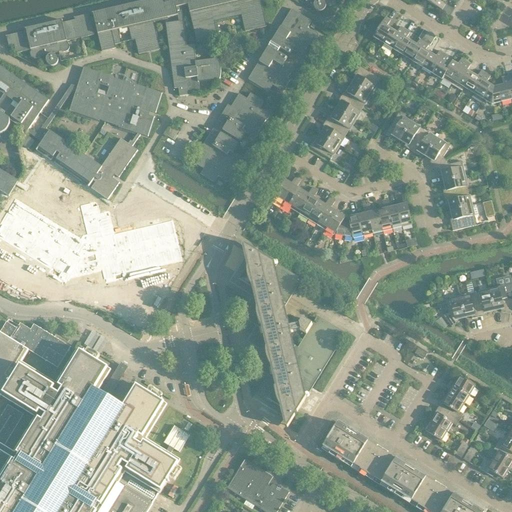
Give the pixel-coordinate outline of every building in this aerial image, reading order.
[(94,17),(96,26),(102,52),(112,50),(116,49),(115,45),(121,44),(118,30),(128,27),(132,41),(135,40),(138,55),(148,52),(149,52),(150,52),(160,50),(153,22),(178,16),(182,15),(181,7),(188,5),(186,0),(175,0),(174,0),(151,0),(92,14),(93,14),(94,17)] [(186,0),(188,5),(197,43),(218,38),(214,22),(241,16),(245,32),(266,27),(260,0),(186,0)] [(315,1),(315,2),(314,3),(314,4),(314,5),(314,6),(314,7),(314,8),(314,9),(315,10),(316,11),(317,12),(318,12),(319,12),(320,12),(321,12),(322,12),(323,11),(324,11),(324,10),(325,9),(325,8),(326,8),(326,7),(326,6),(326,5),(325,4),(325,3),(324,2),(323,1),(322,0),(321,0),(304,0),(306,3),(315,1)] [(439,0),(425,0),(442,10),(445,5),(439,1),(439,0)] [(279,54),(282,50),(290,54),(292,50),(296,52),(302,56),(305,50),(308,45),(311,47),(314,41),(318,35),(307,29),(311,22),(291,10),(248,80),(268,92),(272,85),(277,88),(283,92),(290,81),(287,79),(290,74),(294,68),(288,65),(285,62),(287,58),(279,54)] [(92,27),(96,26),(94,17),(90,18),(89,15),(90,15),(90,14),(74,18),(74,19),(75,21),(62,23),(62,22),(63,21),(62,21),(25,29),(25,30),(26,30),(26,32),(6,37),(9,47),(14,46),(16,54),(30,50),(32,59),(48,55),(48,56),(47,57),(47,58),(46,58),(46,59),(46,60),(46,61),(46,62),(46,63),(47,64),(47,65),(48,65),(49,66),(50,66),(51,67),(52,67),(53,67),(54,66),(55,66),(56,65),(57,65),(57,64),(58,63),(58,62),(58,61),(58,60),(58,59),(58,58),(57,58),(57,57),(56,56),(55,56),(55,55),(54,55),(54,54),(59,53),(69,50),(67,42),(81,39),(94,35),(92,27)] [(187,46),(182,15),(178,16),(178,22),(166,24),(174,89),(178,89),(179,97),(186,96),(193,95),(192,91),(200,90),(199,83),(219,80),(220,78),(220,76),(221,74),(221,72),(221,71),(220,69),(220,67),(220,65),(219,63),(218,62),(217,60),(216,58),(215,59),(216,59),(196,62),(194,45),(187,46)] [(383,44),(392,30),(387,27),(390,21),(385,18),(373,37),(383,44)] [(392,30),(383,44),(393,50),(405,30),(401,27),(397,33),(392,30)] [(410,33),(405,30),(393,50),(403,56),(411,42),(406,39),(410,33)] [(403,56),(413,62),(430,34),(424,30),(419,39),(420,40),(416,45),(411,42),(403,56)] [(413,62),(422,68),(431,54),(425,51),(429,45),(430,46),(436,37),(430,34),(413,62)] [(436,57),(431,54),(422,68),(432,74),(444,54),(439,51),(436,57)] [(293,54),(288,61),(293,64),(297,57),(293,54)] [(449,57),(444,54),(432,74),(442,80),(443,79),(445,76),(444,75),(450,66),(449,66),(445,63),(449,57)] [(452,85),(466,62),(461,59),(458,65),(452,62),(449,66),(450,66),(444,75),(445,76),(443,79),(452,85)] [(471,65),(466,62),(452,85),(462,91),(464,88),(472,74),(467,71),(471,65)] [(5,132),(6,131),(7,130),(8,129),(8,128),(9,126),(9,125),(10,123),(10,122),(10,120),(27,132),(29,129),(40,114),(49,100),(0,66),(0,134),(0,135),(1,134),(4,140),(8,138),(5,132)] [(357,80),(353,85),(370,96),(381,79),(360,67),(353,77),(357,80)] [(118,128),(138,134),(140,135),(148,138),(154,117),(149,116),(150,112),(155,114),(162,94),(152,90),(133,84),(132,85),(113,78),(88,69),(84,68),(77,87),(76,91),(69,112),(99,121),(119,127),(118,128)] [(474,94),(486,74),(481,71),(477,77),(472,74),(464,88),(474,94)] [(490,77),(486,74),(474,94),(483,100),(492,86),(486,83),(490,77)] [(503,86),(497,87),(501,102),(511,99),(507,77),(502,79),(503,86)] [(29,129),(27,132),(41,143),(36,151),(51,161),(53,157),(56,160),(54,163),(88,187),(93,181),(95,183),(91,189),(107,200),(119,183),(113,179),(115,175),(119,178),(138,151),(132,147),(140,135),(138,134),(133,141),(131,140),(128,144),(121,139),(102,168),(49,131),(49,132),(45,130),(73,90),(76,91),(77,87),(71,85),(48,119),(44,117),(40,114),(29,129)] [(370,96),(353,85),(350,91),(346,89),(342,96),(362,109),(370,96)] [(494,88),(492,86),(483,100),(492,105),(501,102),(497,87),(494,88)] [(231,107),(228,105),(218,121),(228,127),(220,140),(210,134),(200,150),(204,151),(196,164),(204,169),(200,175),(214,183),(218,176),(221,179),(227,182),(231,176),(238,165),(238,164),(242,159),(236,155),(233,153),(245,133),(249,135),(254,139),(258,133),(265,121),(269,115),(263,111),(260,109),(264,102),(250,94),(247,99),(239,94),(231,107)] [(271,95),(266,102),(271,105),(275,98),(271,95)] [(341,105),(338,111),(355,121),(362,109),(342,96),(337,103),(341,105)] [(330,114),(326,121),(347,134),(355,121),(338,111),(334,117),(330,114)] [(395,136),(401,139),(411,122),(398,114),(385,135),(393,140),(395,136)] [(339,147),(347,134),(326,121),(322,128),(325,131),(322,136),(339,147)] [(424,130),(411,122),(401,139),(406,143),(404,147),(411,151),(424,130)] [(372,125),(369,130),(375,133),(378,128),(372,125)] [(437,138),(424,130),(411,151),(418,156),(421,152),(426,155),(437,138)] [(331,160),(339,147),(322,136),(318,142),(315,140),(310,147),(331,160)] [(450,146),(437,138),(426,155),(432,159),(430,163),(435,169),(446,161),(443,157),(450,146)] [(247,143),(243,141),(239,147),(243,150),(247,143)] [(449,165),(446,161),(435,169),(439,176),(444,175),(445,182),(465,177),(461,162),(449,165)] [(0,191),(2,192),(9,197),(9,196),(18,182),(18,181),(0,170),(0,191)] [(283,204),(298,179),(295,177),(291,184),(285,180),(274,198),(283,204)] [(443,189),(444,197),(468,191),(465,177),(445,182),(447,188),(443,189)] [(298,179),(283,204),(291,209),(302,191),(297,188),(301,181),(298,179)] [(302,191),(291,209),(300,214),(315,189),(312,188),(308,195),(302,191)] [(315,189),(300,214),(308,219),(319,202),(314,198),(318,191),(315,189)] [(472,206),(468,191),(444,197),(446,205),(451,204),(452,211),(472,206)] [(397,206),(402,227),(412,224),(405,196),(402,197),(404,205),(397,206)] [(319,202),(308,219),(317,225),(332,200),(329,198),(325,205),(319,202)] [(332,200),(317,225),(325,230),(336,212),(331,209),(335,202),(332,200)] [(385,201),(392,229),(402,227),(397,206),(390,208),(389,200),(385,201)] [(378,211),(382,231),(392,229),(385,201),(382,202),(384,209),(378,211)] [(358,216),(363,236),(373,234),(366,205),(363,206),(365,214),(358,216)] [(366,205),(373,234),(382,231),(378,211),(371,212),(369,205),(366,205)] [(472,208),(472,206),(452,211),(454,217),(449,218),(453,232),(476,226),(474,216),(478,215),(476,207),(472,208)] [(8,211),(0,224),(0,255),(38,279),(40,277),(47,281),(44,286),(52,291),(54,289),(55,289),(57,287),(68,284),(74,283),(80,281),(88,279),(91,288),(92,288),(93,291),(102,289),(101,283),(109,281),(110,284),(176,268),(167,227),(104,242),(96,210),(71,216),(74,228),(69,229),(73,245),(66,247),(8,211)] [(336,212),(325,230),(334,235),(335,235),(344,236),(345,225),(341,224),(345,218),(336,212)] [(345,225),(344,236),(353,238),(363,236),(358,216),(348,218),(350,225),(345,225)] [(416,238),(407,240),(408,247),(417,244),(416,238)] [(299,325),(286,328),(285,320),(282,310),(295,289),(301,280),(259,254),(258,251),(256,251),(243,244),(242,246),(247,266),(238,279),(252,288),(256,307),(260,306),(263,316),(265,325),(261,326),(263,335),(266,347),(270,346),(274,365),(270,366),(275,385),(266,399),(280,407),(284,427),(287,428),(294,416),(297,415),(297,412),(345,334),(345,333),(317,316),(312,325),(303,319),(299,325)] [(509,314),(511,300),(507,299),(504,287),(489,290),(494,310),(500,308),(501,312),(509,314)] [(494,310),(489,290),(474,294),(480,317),(488,315),(487,311),(494,310)] [(472,319),(480,317),(474,294),(460,297),(464,317),(471,315),(472,319)] [(458,318),(464,317),(460,297),(445,301),(448,313),(443,316),(452,328),(459,322),(458,318)] [(441,318),(434,323),(443,329),(447,326),(441,318)] [(0,511),(148,511),(153,505),(160,494),(168,480),(178,463),(180,460),(170,454),(173,449),(179,453),(190,436),(182,431),(180,430),(174,426),(164,443),(169,447),(166,452),(146,439),(167,405),(133,384),(120,405),(109,398),(128,367),(124,365),(120,363),(101,394),(98,391),(111,370),(78,350),(56,385),(21,363),(29,350),(58,368),(70,347),(34,325),(30,330),(20,324),(17,329),(6,322),(0,332),(0,511)] [(99,359),(101,353),(88,349),(86,354),(99,359)] [(418,349),(415,354),(424,359),(427,354),(418,349)] [(450,381),(449,383),(470,396),(475,387),(474,386),(475,385),(469,381),(468,383),(459,377),(455,384),(450,381)] [(464,405),(470,396),(449,383),(447,386),(452,389),(448,395),(464,405)] [(442,402),(438,408),(460,421),(463,415),(459,413),(464,405),(448,395),(443,403),(442,402)] [(456,427),(460,421),(438,408),(435,413),(436,414),(431,423),(447,432),(452,424),(456,427)] [(489,419),(484,425),(494,432),(498,425),(489,419)] [(353,464),(367,441),(338,423),(323,446),(353,464)] [(447,432),(431,423),(425,432),(434,437),(433,439),(439,443),(441,441),(442,442),(447,432)] [(477,432),(481,427),(474,423),(471,428),(477,432)] [(497,444),(511,453),(511,434),(510,433),(505,441),(501,439),(497,444)] [(353,464),(382,482),(396,459),(367,441),(353,464)] [(467,448),(462,444),(455,455),(461,458),(467,448)] [(493,460),(509,470),(511,465),(511,453),(497,444),(494,450),(498,452),(493,460)] [(469,463),(475,453),(470,449),(463,460),(469,463)] [(411,500),(425,477),(396,459),(382,482),(411,500)] [(255,506),(267,486),(270,482),(273,477),(245,460),(227,489),(255,506)] [(509,470),(493,460),(488,468),(484,465),(480,470),(492,477),(494,474),(503,479),(509,470)] [(430,511),(443,511),(454,495),(425,477),(411,500),(430,511)] [(270,488),(267,486),(255,506),(264,511),(277,511),(289,493),(276,485),(275,485),(274,485),(273,485),(272,485),(271,486),(271,487),(270,488)] [(481,511),(454,495),(443,511),(481,511)]
